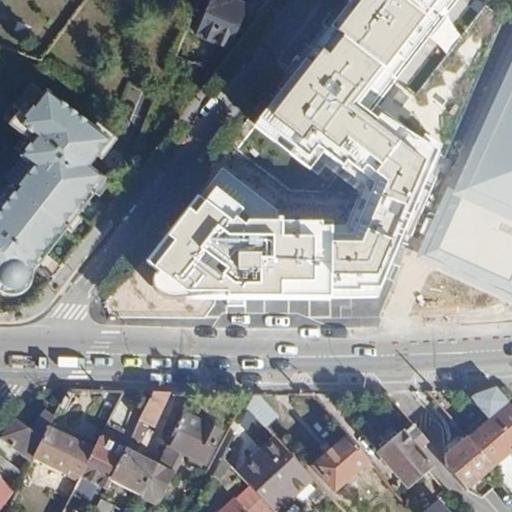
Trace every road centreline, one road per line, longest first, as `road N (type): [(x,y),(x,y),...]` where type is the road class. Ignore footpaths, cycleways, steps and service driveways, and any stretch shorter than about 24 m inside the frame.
road 1 (primary): [(32,350),(264,357),(511,349)]
road 2 (residential): [(303,0),(32,350)]
